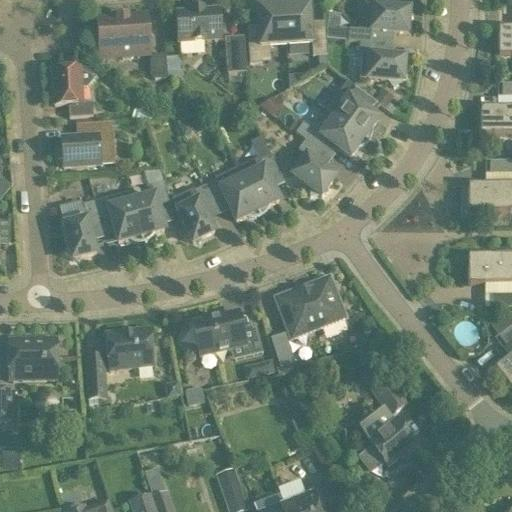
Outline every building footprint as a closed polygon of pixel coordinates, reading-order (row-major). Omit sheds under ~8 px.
[(283,4),(285,47),(311,46),(312,58),(326,57),(324,30),(310,31),(309,6),(299,7),(298,3),(283,4)] [(285,47),(283,4),(267,5),(267,9),(257,10),(259,39),(247,40),(249,67),(261,66),(261,62),(270,61),(269,49),(285,47)] [(359,45),(383,46),(384,34),(406,36),(408,21),(411,18),(408,15),(409,12),(406,12),(400,6),(394,11),(373,9),(372,12),(365,11),(363,32),(349,31),(347,43),(359,45)] [(178,46),(220,43),(218,13),(202,14),(202,11),(191,12),(191,15),(175,16),(178,46)] [(99,60),(149,56),(146,18),(113,20),(110,18),(102,18),(99,21),(96,22),(99,60)] [(327,29),(326,41),(339,43),(340,36),(335,30),(327,29)] [(511,57),(511,29),(498,30),(498,58),(511,57)] [(246,75),(243,39),(224,40),(226,76),(246,75)] [(383,46),(359,45),(358,57),(361,57),(359,81),(388,83),(393,90),(399,84),(402,85),(402,82),(406,79),(403,76),(404,60),(382,58),(383,46)] [(166,81),(164,57),(153,58),(149,62),(150,79),(154,82),(166,81)] [(69,121),(92,119),(91,104),(81,105),(81,90),(86,90),(96,79),(85,70),(51,73),(54,108),(68,107),(69,121)] [(334,119),(367,144),(369,140),(370,137),(371,133),(370,131),(377,121),(359,108),(366,99),(347,84),(340,94),(348,100),(334,119)] [(511,98),(511,86),(501,86),(501,99),(511,98)] [(391,103),(382,96),(375,105),(385,112),(391,103)] [(277,120),(283,103),(274,101),(273,100),(258,109),(271,118),(277,120)] [(172,108),(172,111),(173,120),(188,119),(187,109),(187,106),(172,108)] [(511,137),(511,109),(480,110),(480,138),(511,137)] [(305,142),(324,157),(331,147),(349,160),(356,151),(360,149),(363,148),(365,146),(367,144),(334,119),(320,138),(302,125),(295,135),(305,142)] [(62,170),(116,166),(113,124),(83,127),(84,139),(60,140),(61,149),(57,149),(58,162),(62,162),(62,170)] [(178,130),(183,141),(190,138),(192,132),(189,125),(178,130)] [(324,157),(305,142),(297,152),(305,158),(291,178),(309,191),(310,199),(318,197),(320,199),(322,197),(326,196),(326,192),(335,179),(317,166),(324,157)] [(241,181),(259,218),(262,216),(265,214),(267,211),(268,208),(278,203),(269,183),(280,178),(269,156),(258,162),(262,171),(241,181)] [(511,175),(511,163),(489,164),(489,176),(511,175)] [(1,180),(0,172),(0,202),(11,189),(1,180)] [(205,188),(215,210),(226,204),(236,224),(246,219),(249,220),(253,220),(256,220),(259,218),(241,181),(220,192),(216,183),(205,188)] [(131,204),(142,244),(145,243),(148,241),(150,239),(152,236),(163,233),(158,212),(169,208),(163,185),(151,189),(154,198),(131,204)] [(511,214),(511,186),(468,187),(468,215),(511,214)] [(215,210),(205,188),(193,194),(198,202),(176,213),(185,232),(183,240),(190,243),(192,246),(194,244),(198,246),(200,242),(214,235),(204,215),(215,210)] [(94,204),(100,227),(112,224),(117,245),(128,242),(131,244),(135,245),(139,245),(142,244),(131,204),(108,210),(106,201),(94,204)] [(100,227),(94,204),(82,207),(84,214),(61,220),(68,248),(64,255),(71,260),(72,262),(75,262),(78,264),(80,260),(95,256),(89,230),(100,227)] [(511,287),(511,259),(467,259),(467,287),(511,287)] [(291,341),(343,321),(328,282),(276,302),(291,341)] [(511,310),(511,298),(488,298),(488,310),(511,310)] [(246,348),(237,315),(191,326),(192,332),(189,335),(192,347),(196,349),(199,359),(246,348)] [(505,349),(511,343),(511,327),(497,339),(505,349)] [(109,373),(152,368),(148,332),(104,337),(109,373)] [(368,336),(372,347),(383,342),(379,332),(368,336)] [(272,336),(277,366),(292,364),(288,334),(272,336)] [(8,383),(57,383),(56,341),(8,342),(8,383)] [(511,392),(511,357),(494,371),(511,393),(511,392)] [(88,402),(105,401),(102,359),(85,360),(88,402)] [(271,363),(254,367),(257,380),(274,376),(271,363)] [(407,407),(393,388),(387,380),(370,393),(390,420),(407,407)] [(167,397),(180,395),(178,381),(165,384),(167,397)] [(0,424),(11,424),(11,391),(0,390),(0,424)] [(51,425),(51,415),(50,416),(40,417),(40,426),(51,425)] [(367,443),(366,443),(370,448),(382,465),(387,471),(400,460),(402,463),(416,452),(396,426),(394,423),(393,423),(367,443)] [(328,458),(320,444),(313,448),(322,462),(328,458)] [(149,493),(163,490),(159,468),(145,471),(149,493)] [(227,511),(247,511),(245,506),(238,485),(233,472),(216,478),(220,492),(226,509),(227,511)] [(171,511),(166,494),(151,499),(155,511),(171,511)] [(128,505),(130,511),(155,511),(151,499),(150,497),(128,505)] [(283,509),(284,511),(318,511),(313,497),(283,509)]
